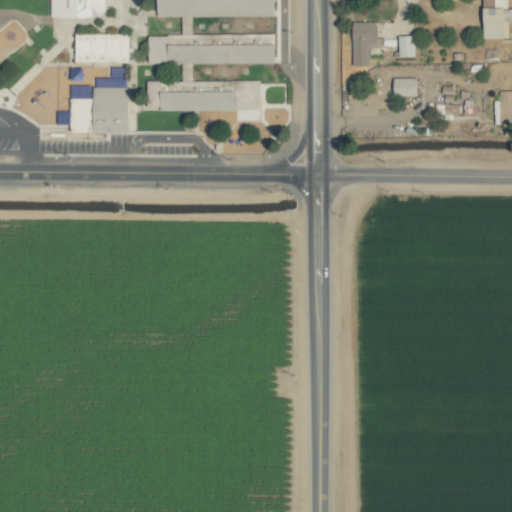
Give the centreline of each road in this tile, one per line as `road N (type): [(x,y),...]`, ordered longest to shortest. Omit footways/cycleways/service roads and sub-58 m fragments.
road 1 (residential): [(511,176),(0,170)]
road 2 (secondary): [(315,0),(318,511)]
